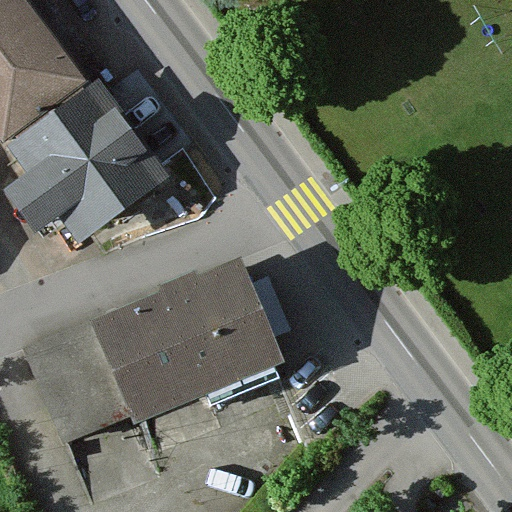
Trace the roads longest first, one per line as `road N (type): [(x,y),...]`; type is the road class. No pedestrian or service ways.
road 1 (tertiary): [(302,204),(511,488)]
road 2 (residential): [(302,204),(0,326)]
road 3 (tertiary): [(146,0),(302,204)]
